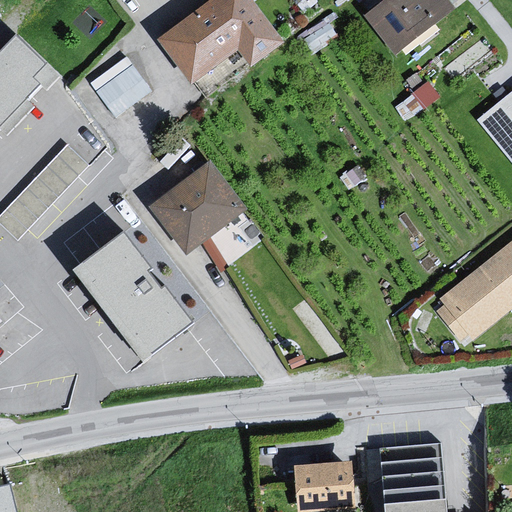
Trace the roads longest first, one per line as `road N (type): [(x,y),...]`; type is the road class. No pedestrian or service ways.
road 1 (tertiary): [(0,447),(137,418),(511,377)]
road 2 (unknown): [(281,401),(262,362),(177,257)]
